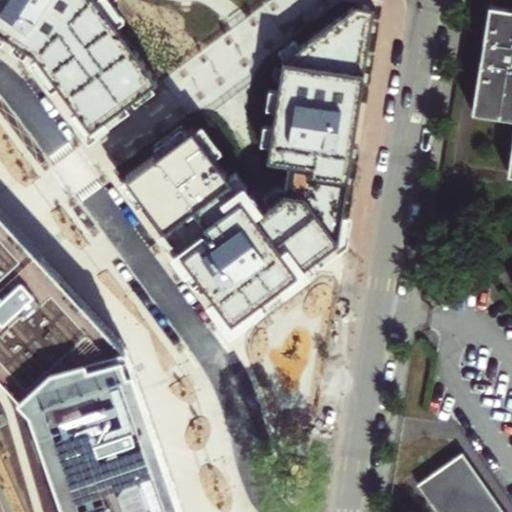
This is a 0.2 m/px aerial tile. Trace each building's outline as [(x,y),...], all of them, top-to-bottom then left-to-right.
[(0,0),(0,29),(38,54),(55,78),(93,129),(161,81),(101,0),(0,0)] [(296,271),(343,237),(357,140),(376,6),(357,4),(284,58),(268,158),(289,161),(286,192),(257,213),(192,127),(128,175),(160,219),(233,317),(296,271)] [(511,118),(511,147),(508,172),(511,172),(511,8),(488,4),(471,110),(511,118)] [(0,363),(34,401),(71,511),(178,511),(134,382),(121,347),(0,214),(0,363)] [(438,435),(421,432),(420,446),(438,449),(438,435)] [(503,511),(461,452),(416,483),(436,511),(503,511)]
